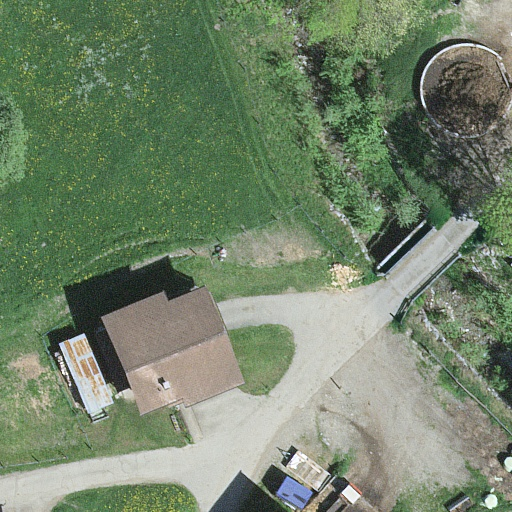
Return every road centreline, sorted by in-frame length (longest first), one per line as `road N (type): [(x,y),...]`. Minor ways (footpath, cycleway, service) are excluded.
road 1 (track): [(217,511),(247,438),(511,176)]
road 2 (track): [(246,440),(0,495)]
road 3 (track): [(339,347),(387,407),(420,511)]
road 4 (track): [(372,315),(337,307),(226,315)]
